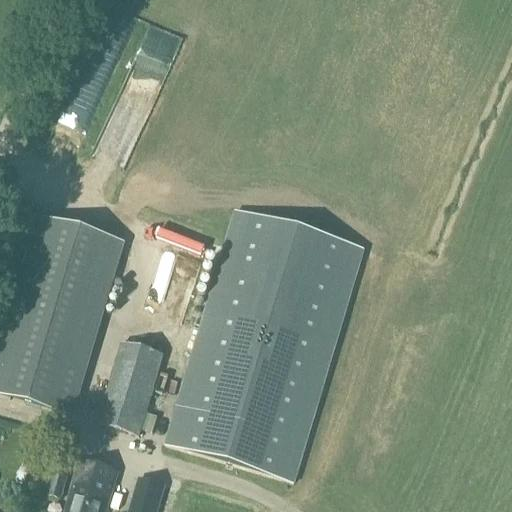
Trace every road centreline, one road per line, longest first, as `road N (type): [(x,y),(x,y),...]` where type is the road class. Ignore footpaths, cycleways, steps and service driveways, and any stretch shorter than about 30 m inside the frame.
road 1 (track): [(283,511),(258,493),(0,412)]
road 2 (track): [(0,139),(24,106),(72,0)]
